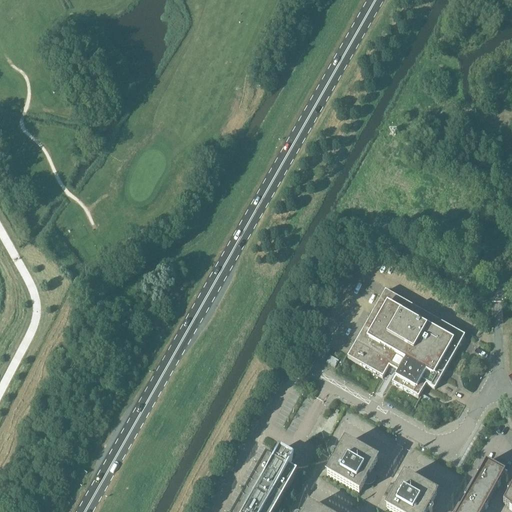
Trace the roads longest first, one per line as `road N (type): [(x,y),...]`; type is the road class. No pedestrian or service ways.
road 1 (primary): [(84,511),(376,0)]
road 2 (unclassified): [(308,375),(430,445),(457,439),(496,373)]
